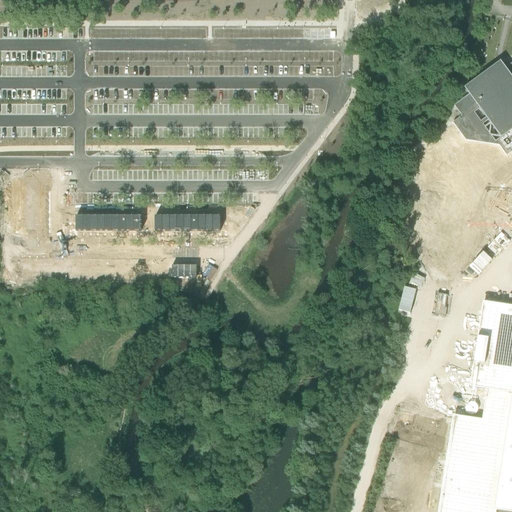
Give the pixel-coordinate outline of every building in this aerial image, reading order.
[(511,148),(511,63),(505,68),(500,62),(464,89),(469,95),(453,106),(461,117),(453,123),(464,140),(498,145),(505,154),(511,148)] [(16,181),(16,232),(25,232),(35,232),(48,232),(48,181),(16,181)] [(63,217),(63,224),(75,224),(75,232),(141,232),(141,225),(141,217),(63,217)] [(220,217),(154,217),(154,225),(154,232),(220,232),(220,224),(220,221),(220,217)] [(21,269),(21,275),(108,275),(108,268),(108,260),(21,260),(21,269)] [(115,268),(115,275),(159,275),(159,268),(159,260),(115,260),(115,268)] [(437,294),(434,315),(445,317),(446,308),(444,308),(446,296),(445,295),(442,295),(437,294)] [(481,388),(475,421),(461,418),(454,456),(449,455),(438,511),(511,511),(511,309),(482,305),(469,387),(481,388)]
